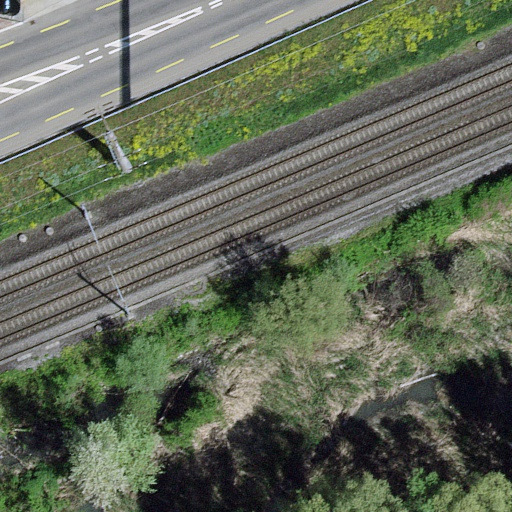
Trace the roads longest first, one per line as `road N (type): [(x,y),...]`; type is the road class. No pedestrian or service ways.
road 1 (primary): [(0,116),(203,9)]
road 2 (primary): [(203,9),(0,76)]
